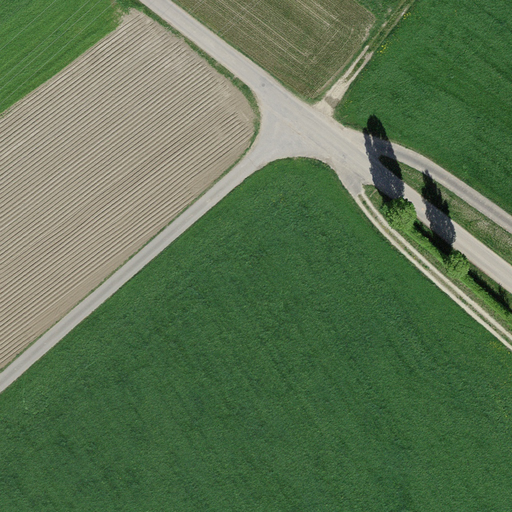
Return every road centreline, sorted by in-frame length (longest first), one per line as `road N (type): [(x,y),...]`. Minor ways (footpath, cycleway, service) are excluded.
road 1 (unclassified): [(0,383),(301,117)]
road 2 (unclassified): [(301,117),(511,280)]
road 3 (track): [(511,343),(381,224),(354,183),(351,154)]
road 4 (unclassified): [(151,0),(301,117)]
road 5 (track): [(511,225),(404,155),(351,154)]
